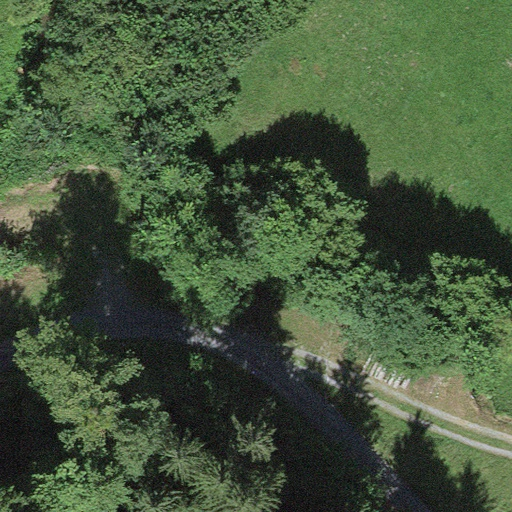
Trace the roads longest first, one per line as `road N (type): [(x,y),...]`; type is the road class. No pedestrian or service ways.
road 1 (track): [(0,356),(76,330),(137,323),(226,345),(308,403),(412,511)]
road 2 (track): [(226,345),(511,444)]
